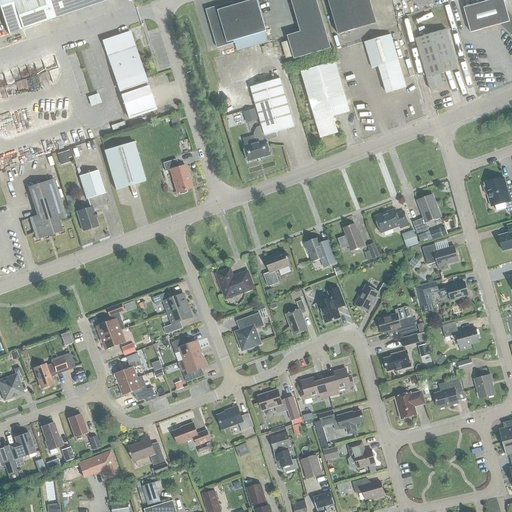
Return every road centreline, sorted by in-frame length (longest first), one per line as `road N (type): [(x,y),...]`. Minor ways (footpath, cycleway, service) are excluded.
road 1 (residential): [(235,387),(139,422),(89,395),(0,427)]
road 2 (residential): [(482,418),(499,492),(405,511),(387,444)]
road 3 (residential): [(387,444),(358,345),(348,337),(294,354),(235,387)]
road 4 (unclassified): [(222,205),(441,122)]
road 5 (unclassified): [(222,205),(158,7),(176,0)]
road 6 (residential): [(511,375),(455,171)]
road 7 (unclassified): [(0,289),(174,224)]
road 8 (residential): [(235,387),(174,224)]
